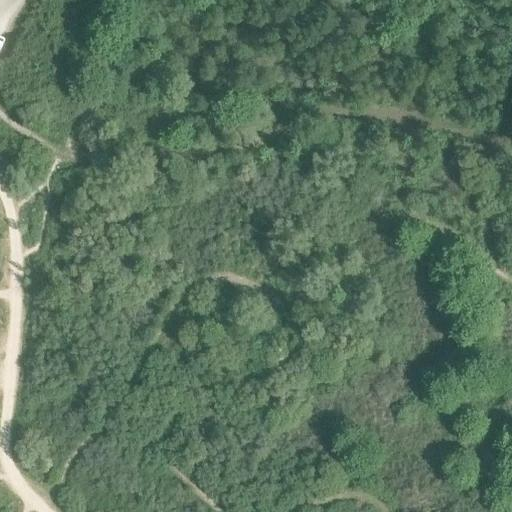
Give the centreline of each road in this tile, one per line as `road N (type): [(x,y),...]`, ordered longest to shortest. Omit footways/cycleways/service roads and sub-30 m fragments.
road 1 (track): [(0,110),(18,130),(88,159),(131,151),(222,154),(293,118),(333,109),(511,141)]
road 2 (track): [(0,187),(14,257),(0,455)]
